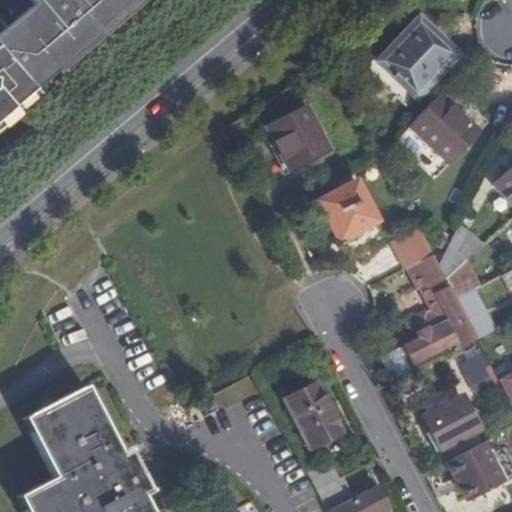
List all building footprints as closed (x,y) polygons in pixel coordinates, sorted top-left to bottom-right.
[(30,0),(32,2),(0,26),(0,48),(34,89),(40,93),(84,56),(125,22),(150,0),(30,0)] [(420,21),(379,64),(418,101),(458,57),(420,21)] [(0,116),(0,117),(4,124),(18,112),(13,106),(34,89),(0,48),(0,116)] [(18,112),(40,93),(34,89),(13,106),(18,112)] [(481,133),(439,95),(408,129),(451,168),(481,133)] [(308,104),(264,128),(288,171),(331,149),(308,104)] [(511,171),(495,187),(511,205),(511,171)] [(354,177),(315,199),(338,241),(377,220),(354,177)] [(396,243),(409,268),(434,255),(421,229),(396,243)] [(448,250),(440,266),(447,280),(463,265),(482,248),(469,238),(458,232),(448,250)] [(457,345),(457,348),(477,337),(458,301),(447,280),(440,266),(434,255),(409,268),(420,289),(422,287),(434,312),(424,318),(422,314),(407,322),(414,337),(418,335),(421,340),(406,347),(416,366),(457,345)] [(476,291),(463,265),(447,280),(458,301),(472,294),(476,291)] [(494,335),(472,294),(458,301),(477,337),(480,343),(494,335)] [(505,348),(497,333),(494,335),(480,343),(499,381),(509,376),(501,362),(504,362),(497,351),(505,348)] [(463,368),(479,399),(499,387),(484,357),(463,368)] [(511,374),(509,376),(499,381),(511,405),(511,374)] [(125,452),(121,454),(119,455),(83,386),(24,418),(53,478),(17,496),(25,511),(148,511),(140,496),(142,494),(146,491),(125,452)] [(315,386),(285,401),(311,450),(341,435),(315,386)] [(418,416),(439,453),(482,430),(462,393),(418,416)] [(503,483),(482,444),(446,463),(467,503),(503,483)] [(309,476),(317,492),(340,481),(331,464),(309,476)] [(317,492),(327,511),(389,511),(390,511),(379,491),(370,496),(367,488),(351,496),(342,480),(340,481),(317,492)]
